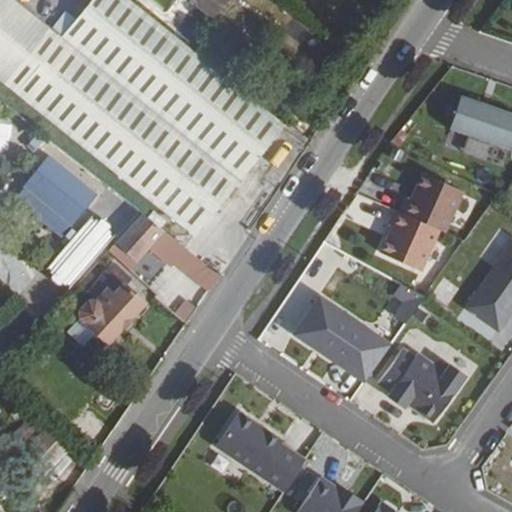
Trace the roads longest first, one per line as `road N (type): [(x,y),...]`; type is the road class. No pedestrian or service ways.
road 1 (residential): [(414,22),(211,335)]
road 2 (residential): [(211,335),(437,491)]
road 3 (residential): [(211,335),(90,511)]
road 4 (residential): [(437,491),(511,386)]
